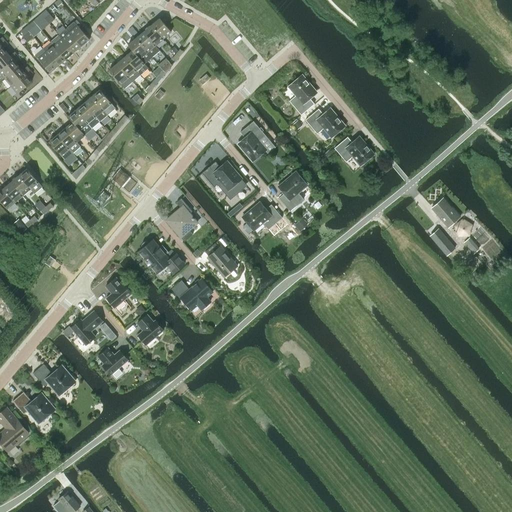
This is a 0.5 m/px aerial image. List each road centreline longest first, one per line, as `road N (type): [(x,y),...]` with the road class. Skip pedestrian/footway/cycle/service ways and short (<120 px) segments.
road 1 (unclassified): [(0,511),(200,361),(511,97)]
road 2 (residential): [(5,137),(139,0)]
road 3 (residential): [(362,132),(290,47),(255,78)]
road 4 (residential): [(255,78),(199,21),(159,0)]
road 5 (residential): [(79,289),(0,381)]
